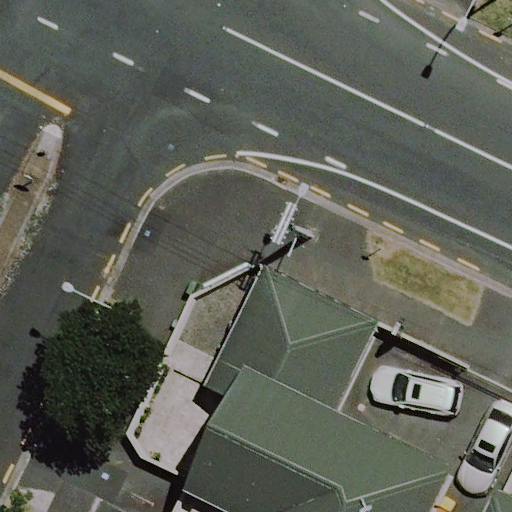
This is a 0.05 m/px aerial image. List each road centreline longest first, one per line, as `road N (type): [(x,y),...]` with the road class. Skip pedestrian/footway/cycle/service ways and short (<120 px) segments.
road 1 (residential): [(199,0),(511,149)]
road 2 (residential): [(0,199),(92,0)]
